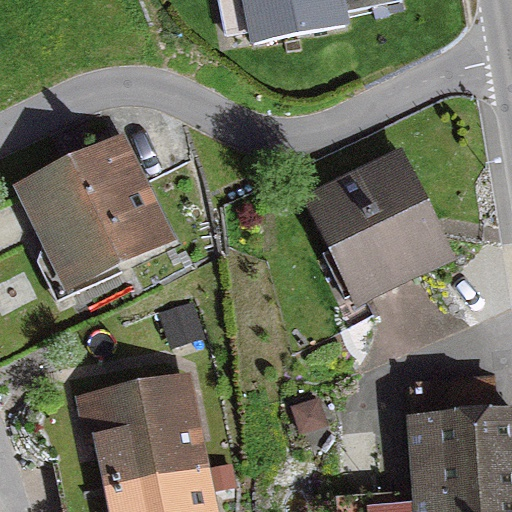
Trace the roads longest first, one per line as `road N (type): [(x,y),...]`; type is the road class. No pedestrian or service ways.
road 1 (residential): [(0,135),(115,87),(170,100),(255,137),(288,138),(511,53)]
road 2 (unknown): [(511,300),(402,332),(390,353),(390,511)]
